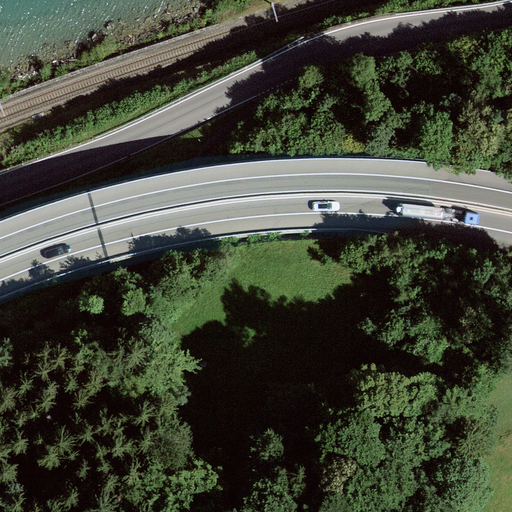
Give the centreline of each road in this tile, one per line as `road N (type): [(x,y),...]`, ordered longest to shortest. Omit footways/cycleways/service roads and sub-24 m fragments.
road 1 (tertiary): [(0,193),(370,36),(511,13)]
road 2 (primary): [(0,273),(147,225),(267,208),(376,207),(511,225)]
road 3 (primary): [(511,203),(382,184),(266,185),(145,203),(0,248)]
